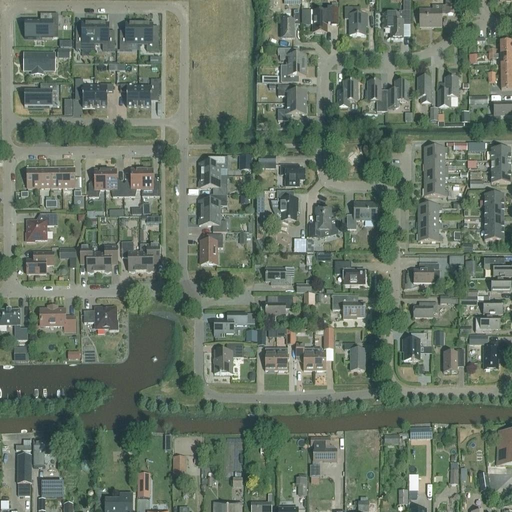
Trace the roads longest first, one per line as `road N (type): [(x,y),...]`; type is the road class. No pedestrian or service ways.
road 1 (residential): [(6,122),(5,5),(184,7),(183,122)]
road 2 (residential): [(393,192),(332,184),(325,175),(330,65),(345,57),(410,58),(488,25),(511,27)]
road 3 (residential): [(179,284),(161,293),(11,294),(6,153)]
road 4 (residential): [(395,388),(313,398),(205,394),(197,377),(196,303),(179,284)]
road 5 (residential): [(395,388),(387,375),(393,192)]
road 6 (residential): [(6,153),(183,150)]
road 7 (residential): [(6,122),(183,122)]
road 8 (residential): [(183,150),(179,284)]
